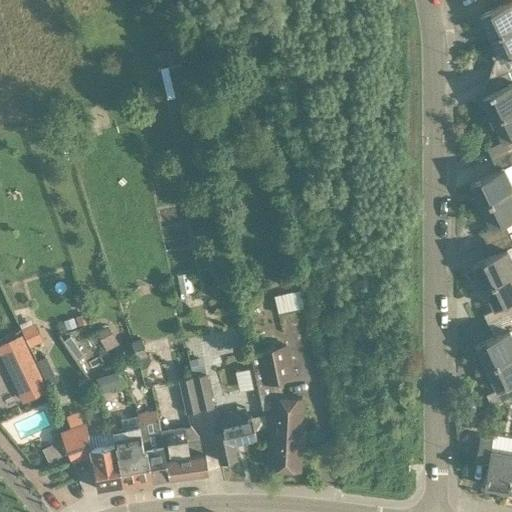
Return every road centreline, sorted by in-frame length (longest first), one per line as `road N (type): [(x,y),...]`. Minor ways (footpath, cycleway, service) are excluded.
road 1 (residential): [(418,0),(426,41),(436,511)]
road 2 (residential): [(327,511),(247,505),(154,511)]
